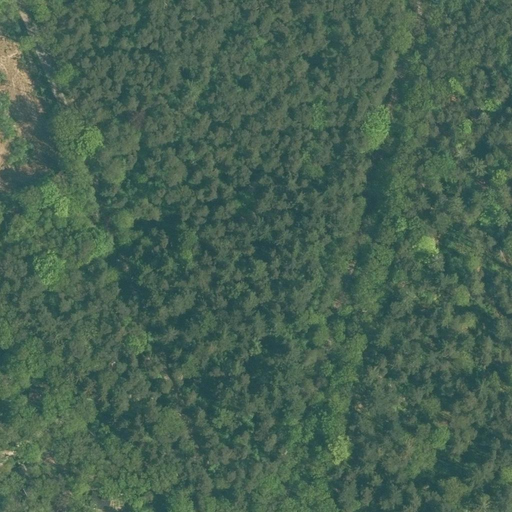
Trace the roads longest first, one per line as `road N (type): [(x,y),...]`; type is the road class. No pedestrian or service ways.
road 1 (track): [(19,0),(223,511)]
road 2 (track): [(422,0),(283,511)]
road 3 (track): [(151,330),(119,355),(82,404),(0,464)]
road 4 (track): [(119,355),(87,355),(0,378)]
